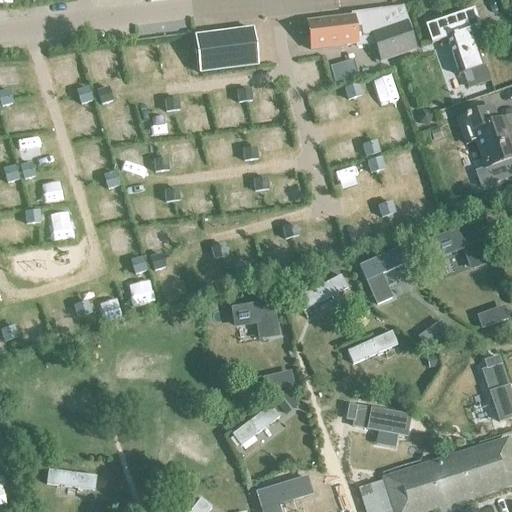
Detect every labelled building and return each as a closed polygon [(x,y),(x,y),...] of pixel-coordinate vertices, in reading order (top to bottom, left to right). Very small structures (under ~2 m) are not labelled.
[(376,65),(413,52),(405,28),(399,9),(351,15),(351,16),(306,22),(310,53),(355,47),(356,48),(370,47),(376,65)] [(458,77),(485,68),(473,31),(478,30),(473,12),(425,29),(431,46),(445,41),(458,77)] [(247,35),(189,41),(195,76),(251,72),(247,35)] [(503,121),(496,123),(491,109),(457,121),(466,146),(475,143),(485,171),(511,161),(511,145),(511,142),(508,143),(504,133),(507,132),(503,121)] [(474,225),(433,240),(440,258),(462,250),(469,270),(487,263),(474,225)] [(398,251),(360,268),(375,305),(391,298),(380,275),(403,265),(398,251)] [(340,277),(297,299),(303,312),(347,290),(340,277)] [(272,303),(230,310),(233,331),(255,327),(258,342),(278,339),(272,303)] [(391,334),(346,353),(351,366),(396,346),(391,334)] [(119,355),(118,370),(166,374),(168,360),(119,355)] [(486,371),(481,373),(498,424),(511,419),(511,398),(498,358),(483,363),(486,371)] [(46,381),(42,394),(89,409),(93,396),(46,381)] [(270,407),(231,437),(240,448),(279,418),(270,407)] [(367,408),(361,421),(405,442),(411,428),(367,408)] [(174,425),(167,437),(209,460),(216,448),(174,425)] [(385,481),(394,511),(425,511),(511,484),(511,461),(506,443),(385,481)] [(48,472),(46,486),(94,492),(96,478),(48,472)] [(285,480),(278,493),(313,511),(322,511),(327,503),(285,480)] [(201,500),(190,511),(208,511),(211,509),(201,500)]
